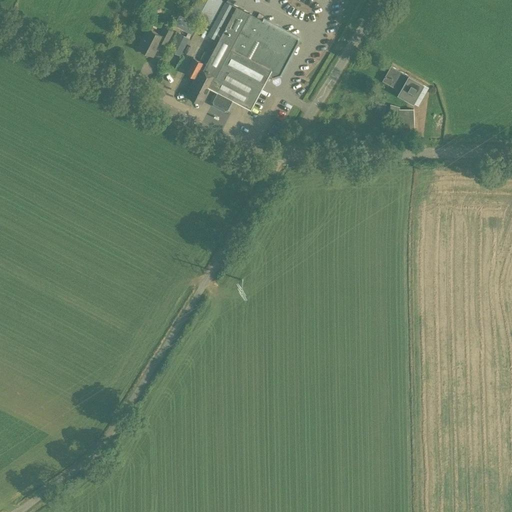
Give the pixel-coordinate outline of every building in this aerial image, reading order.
[(211,26),(224,0),(223,0),(197,0),(189,15),(211,26)] [(280,74),(298,39),(249,13),(233,5),(208,53),(203,63),(193,58),(185,72),(195,77),(186,95),(201,103),(210,87),(215,90),(210,100),(212,105),(225,112),(229,110),(235,100),(250,108),(271,69),(280,74)] [(192,33),(195,27),(176,18),(173,24),(192,33)] [(166,43),(173,31),(165,26),(161,34),(148,27),(138,46),(153,54),(161,41),(166,43)] [(179,55),(185,44),(176,39),(170,50),(179,55)] [(418,105),(425,91),(427,87),(408,76),(391,66),(383,80),(400,90),(398,94),(412,102),(418,105)] [(413,109),(400,109),(399,106),(390,104),(390,117),(399,117),(399,136),(414,136),(413,109)]
